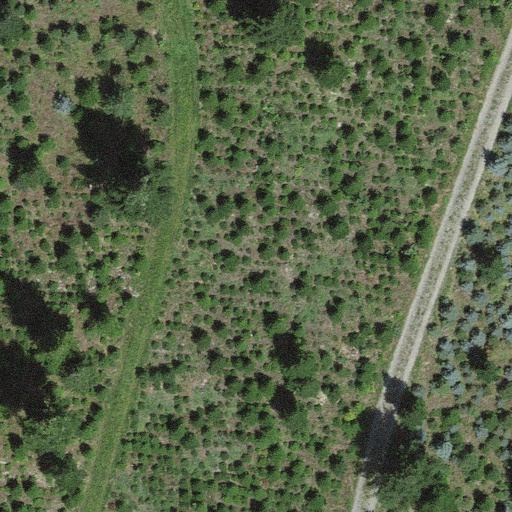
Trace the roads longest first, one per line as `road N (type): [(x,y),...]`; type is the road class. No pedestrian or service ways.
road 1 (track): [(91,511),(180,173),(184,94),(169,0)]
road 2 (track): [(359,511),(448,211),(511,72)]
